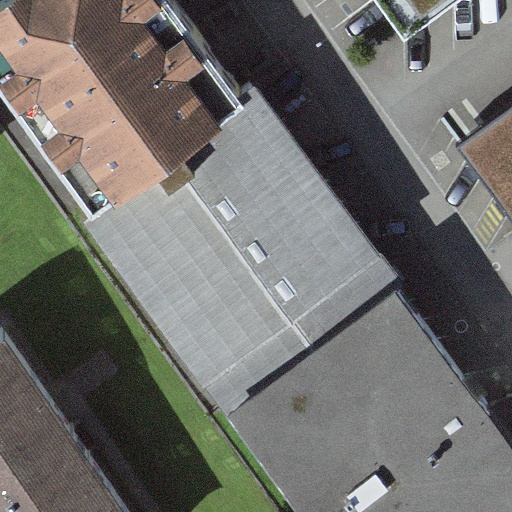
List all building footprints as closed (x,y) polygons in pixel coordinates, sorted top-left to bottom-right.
[(176,0),(0,0),(0,72),(89,196),(240,88),(176,0)] [(392,0),(404,16),(426,0),(392,0)] [(89,196),(317,511),(511,511),(511,443),(250,81),(240,88),(89,196)] [(511,115),(470,146),(511,204),(511,115)] [(130,511),(2,326),(0,327),(0,511),(130,511)]
